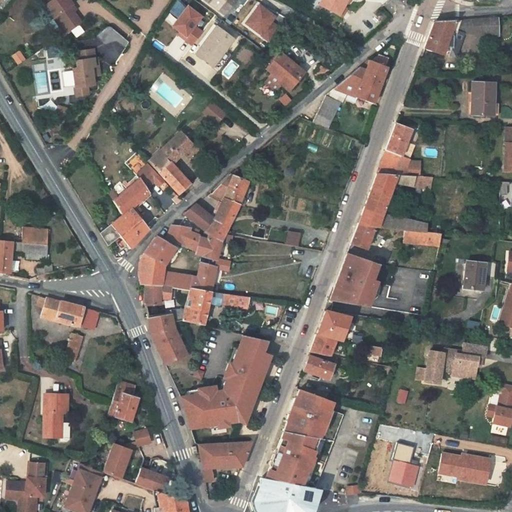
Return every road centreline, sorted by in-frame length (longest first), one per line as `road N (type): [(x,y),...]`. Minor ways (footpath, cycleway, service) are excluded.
road 1 (residential): [(235,511),(423,12)]
road 2 (residential): [(112,282),(159,222),(354,55),(423,12)]
road 3 (primary): [(117,293),(166,405),(197,511)]
road 4 (primary): [(0,90),(112,282)]
road 5 (unknown): [(160,390),(204,371),(233,327),(265,327)]
